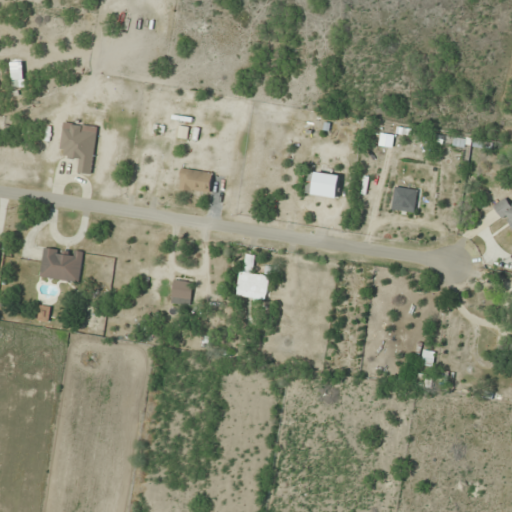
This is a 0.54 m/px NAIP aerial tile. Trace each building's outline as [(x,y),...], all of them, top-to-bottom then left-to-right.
[(60,150),(69,151),(68,159),(79,161),(78,172),(93,173),(98,126),(64,121),(60,150)] [(213,172),(182,168),(179,188),(210,192),(213,172)] [(305,192),(337,198),(341,176),(309,170),(305,192)] [(511,202),(511,204),(506,196),(496,204),(511,228),(511,202)] [(84,251),(44,246),(40,277),(80,282),(84,251)] [(257,255),(243,253),(236,295),(266,300),(270,276),(253,273),(257,255)] [(172,303),(191,304),(193,281),(174,279),(172,303)]
